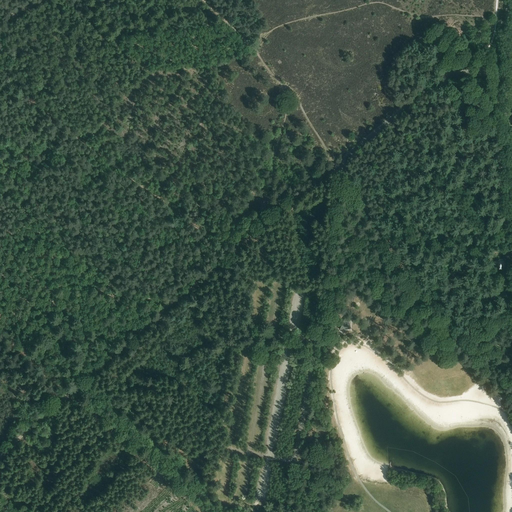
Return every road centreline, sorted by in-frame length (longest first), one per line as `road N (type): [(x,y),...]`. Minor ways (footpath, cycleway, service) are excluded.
road 1 (unclassified): [(284,511),(323,297),(337,162),(438,78),(505,72)]
road 2 (track): [(213,266),(69,391),(201,511)]
road 3 (track): [(256,52),(281,25),(375,2),(495,22)]
road 4 (track): [(279,282),(241,494)]
road 5 (track): [(218,491),(248,331)]
road 6 (track): [(291,96),(337,162),(280,210)]
road 7 (tertiary): [(511,220),(505,72)]
